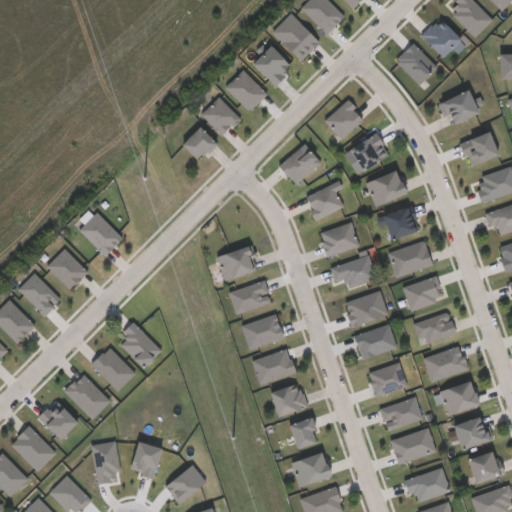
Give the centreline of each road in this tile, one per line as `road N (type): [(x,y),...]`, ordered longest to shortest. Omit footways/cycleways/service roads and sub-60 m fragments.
road 1 (residential): [(0,410),(411,0)]
road 2 (residential): [(354,57),(415,125),(511,393)]
road 3 (residential): [(237,174),(262,197),(290,248),(381,511)]
